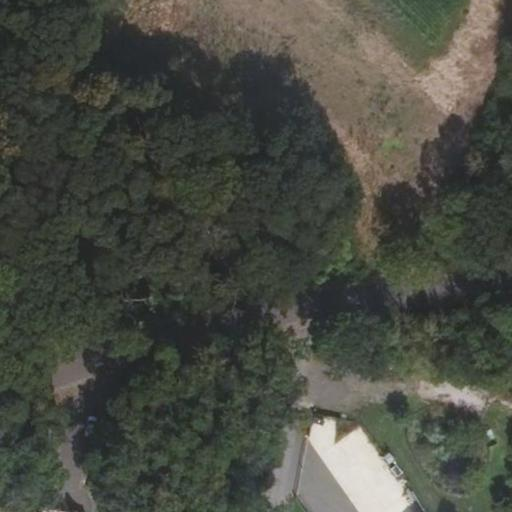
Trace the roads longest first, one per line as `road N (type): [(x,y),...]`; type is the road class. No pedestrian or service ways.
road 1 (unclassified): [(0,395),(157,344),(327,304)]
road 2 (unclassified): [(274,511),(304,355),(327,304)]
road 3 (unclassified): [(327,304),(386,287),(511,280)]
road 4 (unknown): [(98,363),(73,511)]
